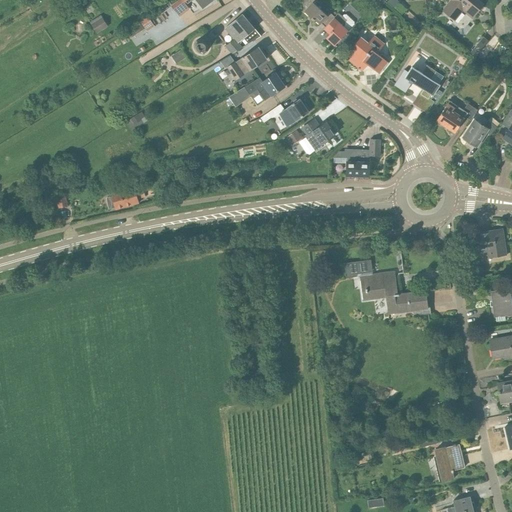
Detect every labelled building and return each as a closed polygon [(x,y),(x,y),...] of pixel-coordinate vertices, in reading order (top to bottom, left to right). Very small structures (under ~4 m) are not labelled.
[(180,0),(169,9),(177,19),(188,11),(185,7),(192,0),(180,0)] [(318,2),(318,0),(302,0),(303,5),(306,5),(308,8),(304,11),(310,17),(310,18),(311,18),(311,21),(316,21),(320,24),(321,23),(326,27),(335,17),(331,14),(329,14),(327,16),(315,5),(318,2)] [(478,0),(451,0),(443,11),(455,21),(464,10),(473,18),(480,9),(481,10),(484,6),(483,5),(484,4),(478,0)] [(339,13),(335,17),(326,27),(330,31),(330,34),(326,38),(335,46),(348,31),(354,24),(354,22),(346,15),(344,14),(342,16),(339,13)] [(244,38),(255,29),(242,14),(225,29),(234,40),(225,47),(232,55),(241,48),(237,43),(244,38)] [(97,33),(108,26),(101,15),(90,22),(97,33)] [(147,31),(154,26),(148,17),(141,22),(125,32),(130,39),(146,29),(147,31)] [(261,37),(255,29),(244,38),(249,44),(261,37)] [(384,45),(374,37),(368,44),(360,38),(351,49),(355,53),(350,60),(359,67),(361,65),(365,68),(368,64),(380,74),(389,63),(377,53),(384,45)] [(202,54),(204,54),(205,53),(207,52),(208,51),(209,49),(209,47),(209,45),(208,43),(207,42),(206,40),(204,40),(202,39),(200,39),(199,40),(197,41),(196,42),(195,44),(194,46),(194,47),(194,49),(195,51),(197,52),(198,54),(200,54),(202,54)] [(477,45),(471,53),(476,57),(482,49),(477,45)] [(227,66),(228,67),(236,80),(250,71),(267,60),(258,47),(242,58),(241,57),(235,62),(234,62),(234,61),(227,66)] [(172,56),(177,64),(186,58),(182,50),(172,56)] [(225,68),(228,67),(227,66),(234,61),(230,55),(221,61),(225,68)] [(440,86),(410,66),(407,72),(403,69),(392,85),(404,92),(410,83),(411,83),(422,89),(420,93),(418,92),(411,104),(426,114),(434,102),(431,100),(440,86)] [(285,87),(276,73),(262,82),(260,77),(245,87),(249,94),(257,89),(265,101),(285,87)] [(235,104),(244,98),(240,92),(231,98),(235,104)] [(229,106),(234,103),(230,97),(226,101),(229,106)] [(309,112),(300,99),(287,108),(285,110),(281,105),(261,118),(264,123),(271,118),(272,119),(280,114),(287,126),(296,121),(309,112)] [(463,110),(449,101),(437,120),(455,132),(465,117),(471,121),(478,110),(468,103),(463,110)] [(504,138),(511,143),(511,110),(503,123),(510,128),(504,138)] [(138,114),(131,119),(135,125),(142,121),(138,114)] [(497,128),(500,124),(491,117),(488,121),(484,126),(476,121),(464,138),(471,143),(473,139),(478,142),(486,132),(490,135),(497,128)] [(320,127),(314,120),(302,129),(308,138),(308,139),(316,151),(324,146),(323,144),(335,135),(326,122),(320,127)] [(287,137),(293,145),(302,138),(297,130),(287,137)] [(380,158),(381,141),(370,141),(369,151),(344,150),(344,152),(338,152),(332,158),(346,159),(346,180),(369,181),(370,158),(380,158)] [(188,165),(192,164),(197,163),(196,156),(187,158),(188,164),(188,165)] [(116,209),(139,203),(135,189),(112,194),(116,209)] [(58,208),(68,206),(65,195),(56,197),(58,208)] [(494,234),(494,231),(477,233),(479,246),(487,245),(489,258),(507,255),(504,239),(501,239),(500,233),(494,234)] [(395,271),(372,274),(370,260),(344,263),(346,278),(360,276),(363,300),(386,297),(388,314),(413,311),(414,316),(429,315),(426,291),(398,294),(395,271)] [(489,322),(495,321),(494,317),(511,314),(511,280),(509,281),(510,288),(491,290),(493,306),(487,307),(489,322)] [(511,336),(490,341),(493,358),(511,354),(511,336)] [(501,403),(511,401),(511,381),(497,384),(501,403)] [(418,442),(420,448),(439,444),(438,439),(418,442)] [(458,451),(456,445),(435,450),(437,456),(433,457),(439,482),(454,478),(453,473),(454,472),(453,470),(465,467),(460,450),(458,451)] [(357,452),(358,459),(373,457),(372,449),(357,452)] [(472,503),(470,496),(453,501),(455,507),(453,508),(453,511),(476,511),(474,502),(472,503)] [(377,507),(376,499),(368,500),(369,508),(377,507)]
